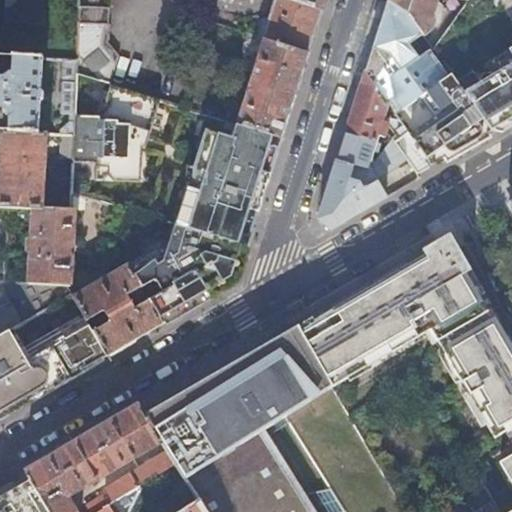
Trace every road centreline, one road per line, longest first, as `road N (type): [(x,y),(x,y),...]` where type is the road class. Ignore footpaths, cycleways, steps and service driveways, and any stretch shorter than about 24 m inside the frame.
road 1 (residential): [(354,0),(257,302)]
road 2 (residential): [(0,452),(257,302)]
road 3 (residential): [(257,302),(465,189)]
